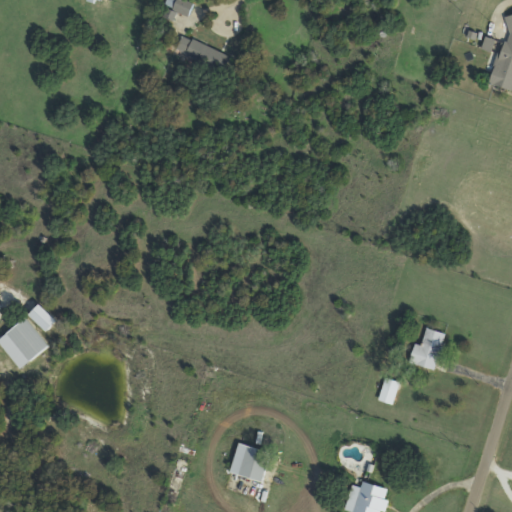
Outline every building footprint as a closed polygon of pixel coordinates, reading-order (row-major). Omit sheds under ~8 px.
[(174,24),(179,12),(192,18),(198,5),(186,0),(170,0),(162,18),(174,24)] [(511,92),(511,30),(508,43),(490,37),(486,50),(502,55),(492,86),(511,92)] [(183,58),(227,76),(234,57),(191,39),(183,58)] [(53,334),(63,324),(45,306),(35,317),(53,334)] [(54,347),(29,320),(11,336),(36,363),(54,347)] [(418,344),(414,364),(442,370),(450,333),(430,329),(427,346),(418,344)] [(398,405),(404,382),(389,378),(383,401),(398,405)] [(235,473),(269,482),(276,452),(243,443),(235,473)] [(388,511),(395,489),(366,482),(365,487),(356,485),(348,511),(384,511),(385,511),(387,511),(388,511)]
